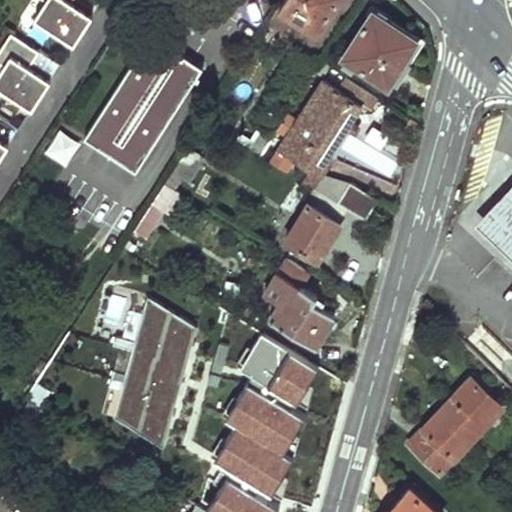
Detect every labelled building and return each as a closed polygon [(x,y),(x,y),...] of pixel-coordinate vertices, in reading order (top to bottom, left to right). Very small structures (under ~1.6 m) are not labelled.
[(46,0),(36,17),(75,42),(93,14),(72,0),(46,0)] [(344,0),(287,0),(279,13),(318,39),(344,0)] [(425,42),(371,9),(340,59),(393,92),(425,42)] [(0,71),(0,84),(34,106),(52,77),(31,64),(41,49),(12,31),(0,50),(0,59),(6,63),(0,71)] [(206,70),(153,36),(84,140),(137,174),(206,70)] [(380,95),(346,73),(338,85),(365,102),(373,107),(380,95)] [(324,174),(325,172),(333,159),(329,157),(365,102),(338,85),(322,75),(297,115),(288,109),(276,128),(285,133),(278,144),(278,145),(270,158),(288,169),(297,156),(310,165),(303,177),(314,185),(315,186),(323,173),(324,174)] [(57,127),(43,151),(66,164),(79,140),(57,127)] [(0,156),(9,143),(0,137),(0,156)] [(191,160),(181,153),(168,174),(178,180),(191,160)] [(339,200),(351,180),(325,172),(324,174),(323,173),(315,186),(339,200)] [(511,173),(472,217),(511,254),(511,173)] [(173,186),(163,180),(132,228),(142,234),(173,186)] [(351,180),(339,200),(349,206),(367,216),(379,196),(351,180)] [(339,200),(315,186),(314,185),(283,237),(321,259),(345,219),(342,217),(349,206),(339,200)] [(288,255),(280,269),(305,284),(313,271),(288,255)] [(321,293),(305,284),(280,269),(266,291),(279,299),(270,315),(317,344),(337,313),(316,301),(321,293)] [(148,292),(115,413),(165,444),(198,324),(148,292)] [(261,328),(240,363),(296,399),(317,364),(261,328)] [(508,405),(472,371),(406,441),(442,475),(508,405)] [(234,419),(214,453),(270,488),(292,454),(282,447),(303,413),(247,378),(226,413),(234,419)] [(0,511),(13,511),(20,503),(1,491),(10,477),(0,471),(0,511)] [(225,471),(205,505),(216,511),(272,511),(277,504),(225,471)] [(435,511),(408,487),(385,511),(435,511)] [(13,511),(34,511),(33,511),(20,503),(13,511)] [(209,511),(195,503),(189,511),(209,511)]
